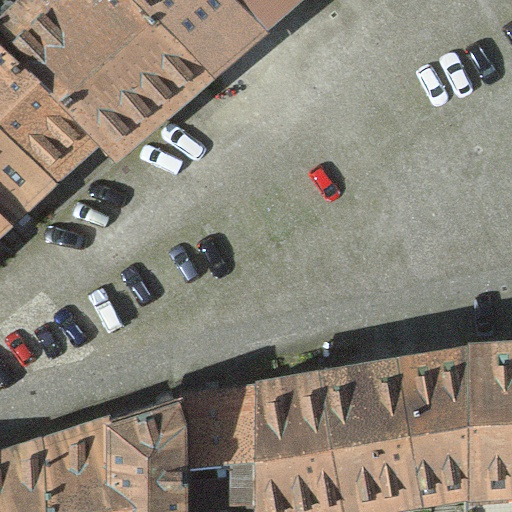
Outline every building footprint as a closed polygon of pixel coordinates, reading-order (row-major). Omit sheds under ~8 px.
[(18,0),(0,17),(0,44),(100,146),(114,161),(211,77),(130,0),(18,0)] [(130,0),(211,77),(267,30),(235,0),(130,0)] [(235,0),(267,30),(299,0),(235,0)] [(0,127),(56,184),(100,146),(0,44),(0,127)] [(56,184),(0,127),(0,216),(14,229),(60,188),(56,184)] [(0,216),(0,241),(14,229),(0,216)] [(511,347),(510,348),(489,348),(273,385),(270,459),(267,511),(429,511),(489,502),(511,501),(511,347)] [(270,459),(273,385),(242,392),(209,399),(205,470),(270,459)] [(202,511),(205,470),(209,399),(158,413),(121,423),(66,438),(0,456),(0,511),(202,511)]
